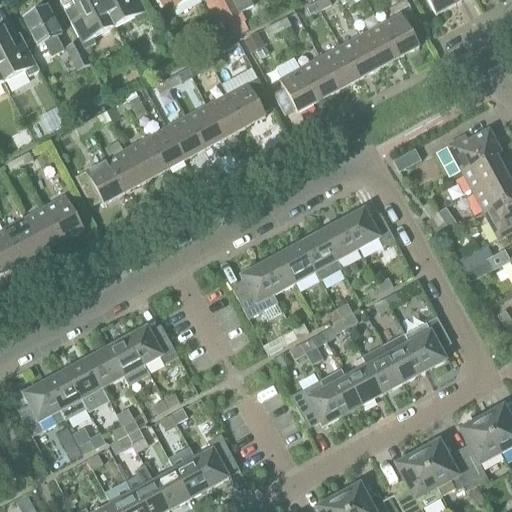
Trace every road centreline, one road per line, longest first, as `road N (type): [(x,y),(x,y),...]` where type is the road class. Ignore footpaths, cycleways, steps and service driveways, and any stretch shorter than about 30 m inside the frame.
road 1 (residential): [(242,511),(484,380),(380,180),(362,168)]
road 2 (residential): [(0,362),(362,168)]
